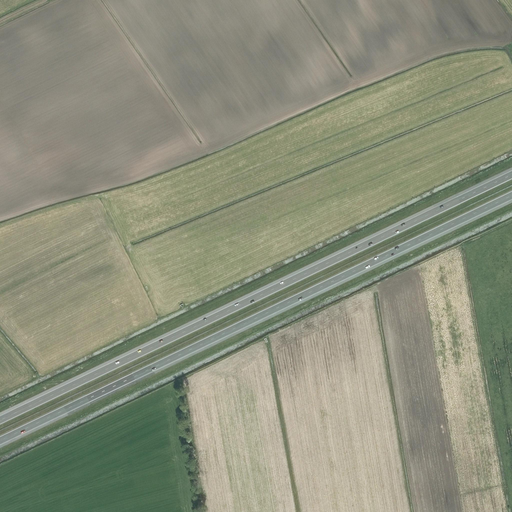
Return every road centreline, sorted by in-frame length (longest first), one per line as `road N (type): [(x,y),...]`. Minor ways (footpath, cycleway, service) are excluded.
road 1 (motorway): [(511,174),(0,420)]
road 2 (motorway): [(0,441),(511,195)]
